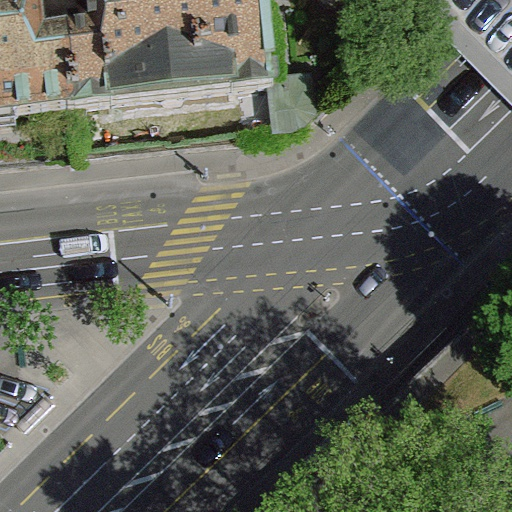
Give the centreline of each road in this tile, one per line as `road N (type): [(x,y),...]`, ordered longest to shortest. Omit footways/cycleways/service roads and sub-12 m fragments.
road 1 (tertiary): [(384,215),(321,306),(110,511)]
road 2 (tertiary): [(0,258),(384,215)]
road 3 (tertiary): [(511,94),(384,215)]
